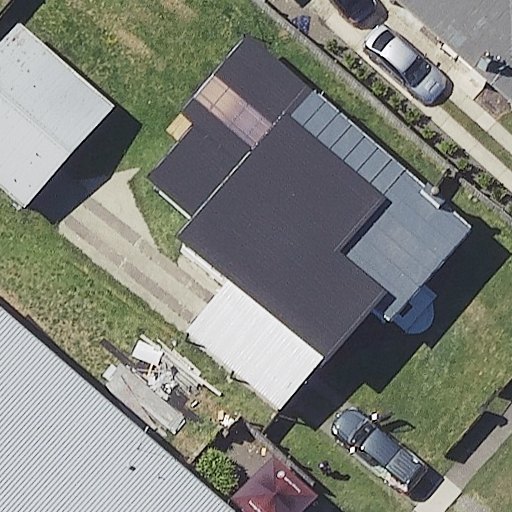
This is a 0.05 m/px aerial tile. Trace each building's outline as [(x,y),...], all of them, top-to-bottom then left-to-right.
[(511,0),(371,0),(511,120),(511,0)] [(114,111),(20,31),(0,53),(0,196),(24,216),(114,111)] [(304,97),(244,46),(171,131),(181,140),(137,192),(187,234),(304,97)] [(475,239),(306,95),(304,97),(187,234),(164,260),(218,306),(310,384),(333,404),(475,239)] [(218,306),(183,347),(275,425),(310,384),(218,306)] [(223,511),(0,321),(0,511),(223,511)]
